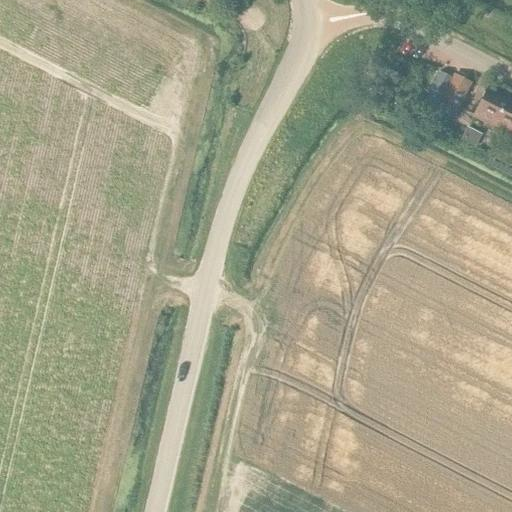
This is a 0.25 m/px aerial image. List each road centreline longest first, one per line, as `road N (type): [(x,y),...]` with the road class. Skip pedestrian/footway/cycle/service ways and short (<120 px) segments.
road 1 (unclassified): [(152,511),(221,222),(310,22)]
road 2 (track): [(256,305),(293,216),(359,120),(511,199)]
road 3 (track): [(125,0),(206,41),(150,279)]
road 4 (track): [(203,292),(150,279),(97,511)]
road 5 (track): [(203,292),(256,305),(207,511)]
road 6 (unclassified): [(310,22),(393,17),(511,77)]
